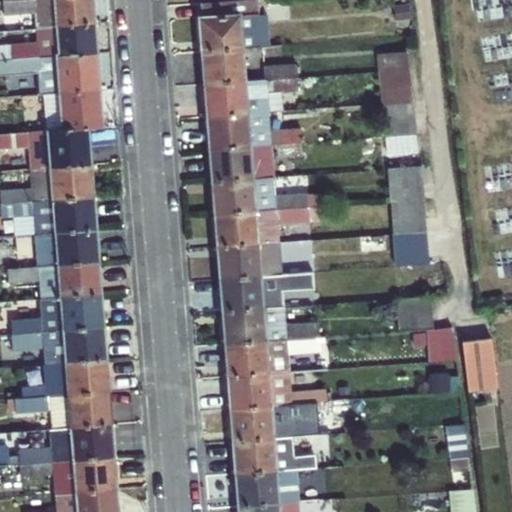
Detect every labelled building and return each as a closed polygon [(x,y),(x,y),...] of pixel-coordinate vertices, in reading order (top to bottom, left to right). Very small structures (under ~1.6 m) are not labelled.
[(32,0),(23,0),(1,2),(2,15),(33,13),(32,0)] [(32,0),(33,13),(35,28),(57,26),(54,0),(32,0)] [(91,0),(54,0),(57,26),(94,23),(91,0)] [(199,19),(201,53),(244,49),(263,48),(258,0),(247,0),(202,4),(203,18),(199,19)] [(267,0),(258,0),(263,48),(272,47),(267,0)] [(94,23),(57,26),(35,28),(37,42),(11,44),(13,60),(96,53),(94,23)] [(201,53),(203,85),(247,82),(244,49),(201,53)] [(373,54),(375,71),(403,69),(401,52),(373,54)] [(96,53),(13,60),(5,60),(0,60),(0,74),(6,75),(39,72),(41,95),(43,95),(99,91),(96,53)] [(265,69),(266,81),(297,78),(296,67),(265,69)] [(375,71),(380,105),(408,102),(403,69),(375,71)] [(247,82),(203,85),(206,119),(268,114),(266,92),(298,89),(297,78),(266,81),(247,82)] [(43,95),(48,131),(88,128),(102,128),(99,91),(43,95)] [(380,105),(384,138),(413,135),(408,102),(380,105)] [(206,119),(209,152),(252,148),(270,147),(302,145),(301,132),(269,135),(268,114),(206,119)] [(91,164),(88,128),(48,131),(50,168),(91,164)] [(50,168),(48,131),(26,133),(27,145),(28,169),(50,168)] [(26,133),(0,134),(0,146),(27,145),(26,133)] [(416,154),(413,135),(384,138),(386,156),(416,154)] [(303,159),(302,145),(270,147),(271,161),(303,159)] [(209,152),(211,185),(254,181),(252,148),(209,152)] [(50,168),(53,203),(94,200),(91,164),(50,168)] [(385,170),(388,202),(420,200),(418,167),(385,170)] [(50,168),(28,169),(30,192),(31,204),(53,203),(50,168)] [(211,185),(213,217),(257,213),(275,211),(307,209),(306,195),(276,197),(275,179),(254,181),(211,185)] [(30,192),(0,193),(0,197),(1,207),(31,204),(30,192)] [(34,235),(56,233),(97,230),(94,200),(53,203),(31,204),(1,207),(2,220),(33,218),(34,235)] [(420,200),(388,202),(391,236),(423,233),(420,200)] [(213,217),(216,249),(260,245),(278,244),(276,224),(308,222),(307,209),(275,211),(257,213),(213,217)] [(34,235),(37,267),(99,264),(97,230),(56,233),(34,235)] [(423,233),(391,236),(393,267),(431,265),(429,243),(423,244),(423,233)] [(281,277),(280,263),(278,244),(260,245),(263,278),(281,277)] [(216,249),(219,282),(263,278),(260,245),(216,249)] [(37,282),(39,300),(102,296),(99,264),(37,267),(6,270),(7,285),(37,282)] [(281,277),(282,288),(316,286),(315,274),(313,274),(281,277)] [(281,277),(263,278),(265,310),(283,309),(282,288),(281,277)] [(219,282),(221,314),(265,310),(263,278),(219,282)] [(102,296),(39,300),(41,321),(9,324),(11,335),(42,332),(63,331),(104,328),(102,296)] [(396,300),(398,334),(431,331),(428,297),(396,300)] [(221,314),(224,348),(268,345),(286,343),(318,340),(317,327),(285,330),(283,309),(265,310),(221,314)] [(104,328),(63,331),(65,363),(107,360),(104,328)] [(43,346),(44,364),(65,363),(63,331),(42,332),(43,346)] [(42,332),(11,335),(12,348),(43,346),(42,332)] [(224,348),(226,380),(270,376),(289,375),(292,375),(291,356),(319,354),(318,340),(286,343),(268,345),(224,348)] [(460,344),(466,394),(496,390),(490,340),(460,344)] [(107,360),(65,363),(67,396),(110,393),(107,360)] [(46,383),(47,397),(67,396),(65,363),(44,364),(46,383)] [(226,380),(228,413),(272,409),(292,408),(323,405),(322,391),(294,394),(292,375),(289,375),(270,376),(226,380)] [(47,397),(46,383),(15,385),(16,399),(47,397)] [(67,396),(47,397),(16,399),(17,412),(47,410),(49,428),(70,427),(112,424),(110,393),(67,396)] [(228,413),(231,445),(275,442),(294,440),(292,408),(272,409),(228,413)] [(70,427),(72,460),(114,457),(112,424),(70,427)] [(72,460),(70,427),(49,428),(51,449),(51,462),(72,460)] [(297,471),(295,458),(294,440),(275,442),(277,473),(297,471)] [(231,445),(233,476),(277,473),(275,442),(231,445)] [(20,452),(21,465),(51,462),(51,449),(20,452)] [(449,450),(449,460),(466,459),(464,449),(449,450)] [(295,458),(297,471),(298,471),(328,469),(327,456),(295,458)] [(72,460),(75,492),(117,489),(114,457),(72,460)] [(466,459),(449,460),(450,472),(467,471),(466,459)] [(75,492),(72,460),(51,462),(52,474),(54,494),(75,492)] [(22,475),(52,474),(51,462),(21,465),(22,475)] [(233,476),(236,509),(280,505),(300,503),(298,471),(297,471),(277,473),(233,476)] [(75,492),(76,511),(118,511),(117,489),(75,492)] [(56,511),(55,511),(76,511),(75,492),(54,494),(56,511)] [(236,509),(235,511),(301,511),(300,503),(280,505),(236,509)]
